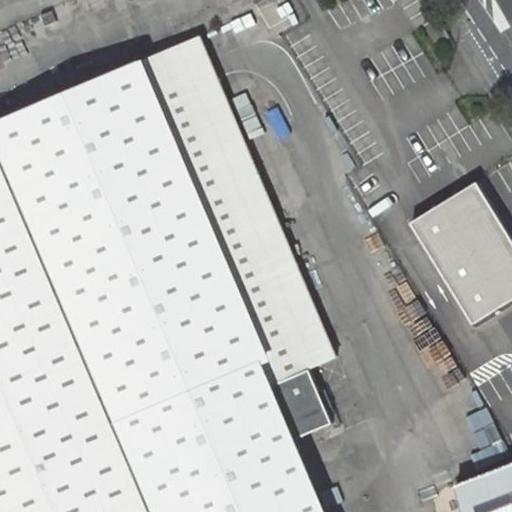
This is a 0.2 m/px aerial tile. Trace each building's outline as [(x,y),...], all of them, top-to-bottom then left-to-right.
[(338,351),(199,34),(145,61),(0,124),(0,130),(122,426),(264,376),(338,351)] [(158,511),(122,426),(0,130),(0,511),(158,511)] [(402,219),(462,323),(511,294),(511,253),(470,181),(402,219)] [(158,511),(322,511),(264,376),(122,426),(158,511)] [(511,511),(511,465),(460,485),(468,511),(511,511)]
